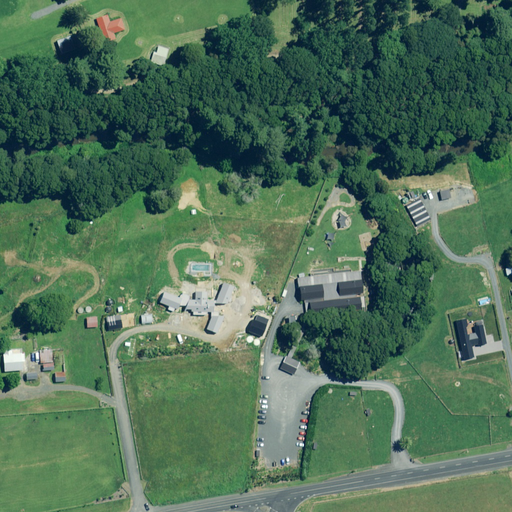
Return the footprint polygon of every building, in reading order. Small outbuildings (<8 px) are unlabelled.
[(110,22),(108,15),(97,19),(100,29),(97,30),(101,43),(116,39),(114,33),(125,30),(122,19),(110,22)] [(75,49),(70,36),(57,41),(62,54),(75,49)] [(157,53),(154,52),(150,62),(163,66),(169,50),(159,46),(157,53)] [(174,298),(169,306),(179,312),(183,304),(174,298)] [(98,327),(97,317),(87,318),(88,327),(98,327)] [(53,370),(52,350),(40,351),(41,363),(43,363),(44,371),(53,370)] [(25,361),(24,353),(15,354),(14,351),(8,351),(8,355),(3,355),(5,372),(24,370),(23,361),(25,361)] [(38,379),(37,371),(27,372),(27,380),(38,379)] [(66,382),(66,373),(56,373),(56,383),(66,382)]
